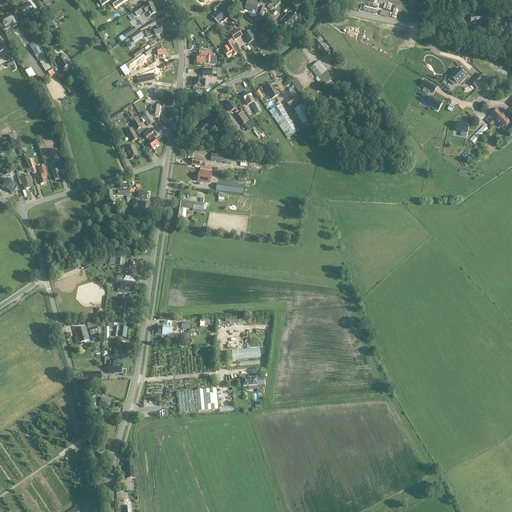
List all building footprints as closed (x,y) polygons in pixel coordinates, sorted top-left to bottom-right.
[(134,0),(135,0),(113,0),(110,2),(115,10),(130,0),(134,0)] [(235,6),(230,0),(212,18),(217,24),(235,6)] [(260,8),(258,7),(259,4),(248,0),(245,9),(251,11),(250,14),(251,15),(253,16),(254,15),(256,12),(258,13),(255,20),(260,22),(265,8),(260,7),(260,8)] [(24,16),(28,14),(29,16),(31,15),(32,17),(36,14),(30,4),(20,10),(24,16)] [(133,12),(131,14),(134,19),(137,17),(136,17),(141,14),(141,13),(144,12),(146,15),(149,14),(150,16),(156,14),(152,6),(151,4),(143,8),(142,6),(138,9),(133,12)] [(376,7),(364,4),(363,11),(376,14),(378,7),(376,7)] [(52,17),(47,8),(42,11),(53,28),(61,24),(59,21),(56,23),(54,20),(52,22),(50,18),(52,17)] [(273,10),(264,18),(275,28),(278,25),(273,20),(278,15),(273,10)] [(299,19),(291,11),(280,22),(288,30),(299,19)] [(2,26),(4,25),(5,27),(11,24),(13,28),(18,25),(12,15),(2,21),(2,22),(1,23),(0,24),(1,26),(2,26)] [(477,22),(480,22),(479,15),(471,16),(471,23),(474,23),(478,23),(477,22)] [(148,38),(156,36),(157,39),(158,39),(161,38),(161,37),(160,34),(163,33),(161,27),(158,28),(149,30),(146,32),(146,33),(146,35),(147,34),(148,38)] [(26,29),(24,31),(30,42),(33,40),(26,29)] [(57,35),(53,29),(49,31),(50,33),(47,34),(49,36),(51,35),(52,38),(57,35)] [(238,30),(230,35),(234,41),(242,36),(238,30)] [(260,35),(262,36),(259,38),(264,44),(269,40),(266,36),(269,34),(266,30),(260,35)] [(140,31),(122,42),(124,45),(132,40),(134,43),(144,36),(140,31)] [(250,31),(244,35),(249,44),(255,40),(250,31)] [(330,53),(320,40),(314,45),(324,58),(330,53)] [(51,69),(35,41),(29,45),(38,61),(39,61),(46,72),(51,69)] [(222,50),(224,52),(228,59),(232,56),(232,57),(238,53),(232,44),(227,47),(222,50)] [(153,47),(144,53),(147,56),(155,51),(153,47)] [(135,59),(145,52),(142,49),(133,55),(135,59)] [(199,56),(197,56),(196,63),(197,63),(197,64),(200,64),(200,63),(214,64),(214,57),(207,57),(208,51),(199,51),(199,56)] [(53,58),(50,53),(45,56),(48,61),(53,58)] [(152,56),(133,61),(136,71),(155,65),(152,56)] [(71,66),(65,57),(57,62),(62,71),(71,66)] [(330,75),(317,61),(314,64),(315,65),(310,69),(322,82),(330,75)] [(35,76),(31,68),(24,73),(25,75),(27,74),(30,79),(35,76)] [(55,75),(52,69),(47,72),(51,77),(55,75)] [(451,78),(449,81),(453,85),(456,83),(457,84),(459,81),(461,82),(464,79),(462,78),(465,75),(459,69),(458,69),(450,77),(451,78)] [(154,74),(142,77),(143,83),(155,81),(154,74)] [(463,89),(473,79),(469,75),(457,86),(458,87),(454,91),(465,103),(471,97),(463,89)] [(204,87),(204,84),(205,79),(195,78),(194,86),(204,87)] [(483,84),(477,78),(471,84),(477,90),(483,84)] [(424,81),(421,86),(424,88),(422,92),(428,95),(430,91),(433,93),(436,88),(424,81)] [(266,88),(270,95),(269,96),(271,99),(279,95),(274,88),(272,85),(266,88)] [(162,98),(163,89),(151,87),(150,96),(162,98)] [(486,90),(484,93),(490,99),(493,97),(486,90)] [(255,93),(260,101),(263,98),(258,91),(255,93)] [(251,106),(254,104),(252,99),(249,93),(242,97),(245,102),(248,107),(251,106)] [(299,94),(286,102),(289,108),(293,105),(294,107),(298,104),(302,102),(301,100),(302,99),(299,94)] [(439,111),(443,104),(436,100),(431,97),(427,105),(439,111)] [(238,112),(236,109),(236,108),(231,102),(226,106),(231,113),(233,111),(235,113),(238,112)] [(256,115),(262,112),(257,103),(254,104),(251,106),(256,115)] [(294,111),(303,126),(314,118),(305,104),(294,111)] [(298,132),(281,105),(271,112),(288,138),(298,132)] [(150,112),(152,112),(152,116),(159,117),(161,107),(153,106),(153,107),(151,106),(150,112)] [(497,109),(490,116),(504,130),(511,123),(497,109)] [(142,116),(148,127),(154,123),(148,112),(142,116)] [(243,112),(236,117),(242,126),(249,121),(243,112)] [(111,122),(122,116),(120,113),(109,119),(111,122)] [(208,119),(198,129),(205,136),(215,126),(214,125),(220,120),(215,116),(210,121),(208,119)] [(138,120),(132,124),(140,137),(142,134),(147,140),(150,138),(153,141),(155,140),(155,139),(157,137),(157,136),(157,135),(157,134),(156,133),(155,133),(155,134),(151,129),(146,134),(143,129),(142,130),(141,128),(142,128),(138,120)] [(468,125),(456,123),(454,131),(461,132),(461,136),(466,137),(468,125)] [(484,126),(470,140),(472,142),(474,144),(488,129),(484,126)] [(126,132),(131,143),(138,140),(133,129),(126,132)] [(17,144),(13,136),(6,139),(10,147),(17,144)] [(147,142),(150,147),(146,149),(149,153),(159,145),(155,140),(153,141),(150,138),(147,140),(148,141),(147,142)] [(134,146),(127,149),(131,160),(138,157),(134,146)] [(8,150),(0,152),(0,158),(0,159),(10,155),(8,150)] [(52,151),(48,152),(50,158),(52,164),(56,163),(60,162),(58,156),(56,150),(52,151)] [(255,158),(211,152),(210,162),(234,165),(234,162),(240,163),(240,167),(254,168),(255,158)] [(193,159),(192,166),(196,166),(195,168),(201,169),(201,167),(204,167),(205,167),(205,165),(204,165),(204,161),(193,159)] [(60,170),(58,165),(51,168),(52,172),(53,172),(55,181),(61,179),(59,170),(60,170)] [(39,177),(38,177),(39,181),(40,185),(44,184),(47,183),(46,180),(45,177),(46,177),(48,176),(46,171),(45,166),(42,167),(39,168),(40,172),(41,176),(39,177)] [(212,168),(205,167),(204,167),(201,167),(201,169),(200,174),(200,176),(199,176),(198,183),(210,185),(212,168)] [(30,176),(22,178),(26,189),(34,186),(30,176)] [(5,179),(1,186),(11,193),(12,192),(14,193),(17,188),(15,186),(16,185),(10,182),(11,181),(9,179),(8,180),(5,179)] [(217,184),(216,191),(241,195),(242,189),(231,188),(231,186),(217,184)] [(105,192),(107,205),(115,203),(114,197),(117,197),(130,196),(130,189),(117,190),(117,191),(113,190),(105,192)] [(136,193),(139,194),(139,198),(147,199),(147,193),(146,193),(146,191),(137,190),(136,193)] [(135,201),(135,209),(148,209),(148,202),(135,201)] [(181,201),(180,208),(193,210),(193,211),(203,213),(203,210),(207,211),(207,205),(204,205),(204,204),(181,201)] [(176,209),(175,216),(176,217),(175,221),(179,222),(178,225),(185,226),(186,219),(187,212),(187,211),(187,210),(185,209),(183,209),(183,210),(176,209)] [(124,267),(125,259),(116,258),(115,266),(124,267)] [(137,265),(130,264),(130,266),(127,265),(126,275),(128,275),(136,276),(137,265)] [(134,292),(135,284),(123,282),(123,281),(112,279),(111,284),(123,285),(122,293),(127,294),(127,291),(134,292)] [(164,327),(163,329),(159,328),(158,335),(166,336),(167,333),(170,334),(170,331),(174,331),(174,328),(190,330),(191,324),(168,321),(167,328),(164,327)] [(104,323),(104,340),(109,340),(109,332),(113,332),(113,323),(104,323)] [(91,335),(99,333),(97,327),(89,329),(91,335)] [(117,331),(120,331),(119,337),(126,338),(128,328),(120,327),(120,328),(117,328),(117,331)] [(78,344),(79,344),(80,343),(81,346),(85,345),(84,342),(90,341),(86,328),(76,331),(78,337),(76,337),(78,344)] [(249,348),(234,348),(234,358),(249,357),(249,348)] [(122,374),(122,367),(118,367),(118,363),(109,363),(109,365),(108,374),(114,374),(114,373),(122,374)] [(257,379),(243,380),(243,382),(242,382),(242,385),(243,385),(243,387),(258,386),(257,379)] [(179,413),(198,412),(218,410),(216,390),(203,391),(203,390),(196,391),(197,392),(177,393),(179,413)] [(106,400),(102,398),(98,406),(108,410),(111,402),(106,400)] [(125,462),(127,478),(130,477),(129,472),(134,471),(133,461),(125,462)]
